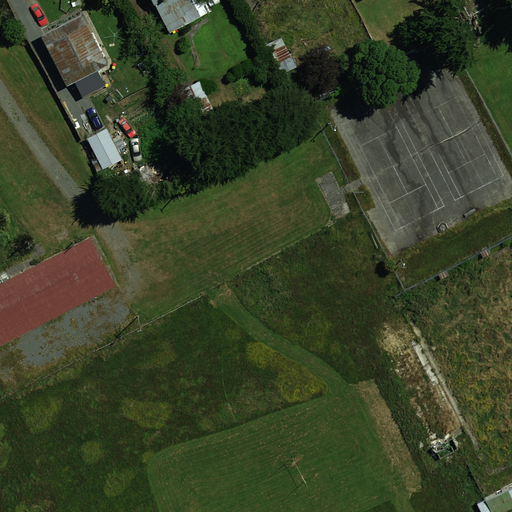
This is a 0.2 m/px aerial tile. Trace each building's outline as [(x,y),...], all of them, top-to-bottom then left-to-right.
[(148,0),(167,36),(212,13),(205,0),(148,0)] [(86,16),(38,39),(64,91),(111,68),(86,16)] [(199,79),(172,93),(198,142),(224,128),(199,79)] [(108,130),(85,141),(100,171),(123,161),(108,130)] [(71,239),(0,275),(0,341),(98,290),(71,239)] [(456,438),(406,342),(367,362),(418,459),(456,438)] [(502,511),(511,507),(511,478),(467,502),(471,511),(502,511)]
